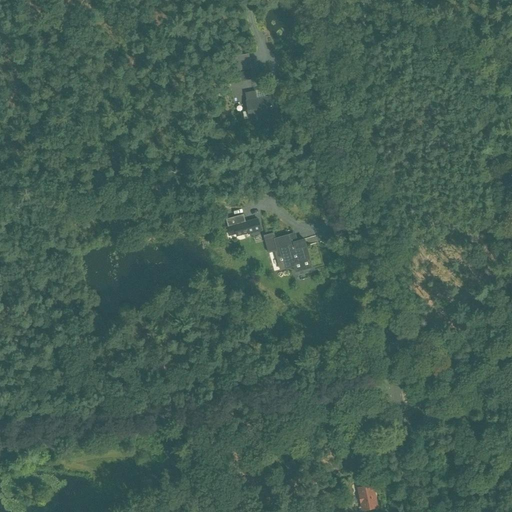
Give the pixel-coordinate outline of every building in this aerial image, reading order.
[(241,81),(253,79),(251,70),(239,72),(241,81)] [(246,93),(247,100),(246,100),(250,120),(278,115),(275,95),(256,98),(255,91),(246,93)] [(262,231),(258,218),(245,221),(243,214),(226,219),(228,226),(226,226),(228,236),(236,234),(236,236),(247,233),(248,235),(262,231)] [(307,232),(317,231),(316,219),(306,220),(307,232)] [(293,234),(276,238),(274,232),(263,235),(268,253),(276,251),(278,256),(283,255),(286,268),(294,266),(294,268),(296,270),(298,271),(308,268),(310,266),(311,264),(304,239),(295,242),(293,234)] [(377,506),(372,485),(358,488),(362,509),(377,506)]
